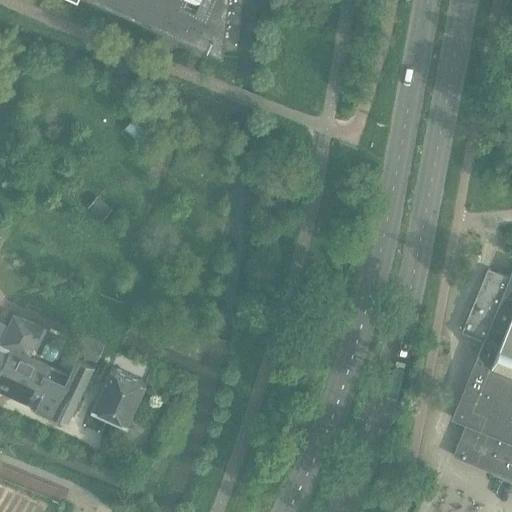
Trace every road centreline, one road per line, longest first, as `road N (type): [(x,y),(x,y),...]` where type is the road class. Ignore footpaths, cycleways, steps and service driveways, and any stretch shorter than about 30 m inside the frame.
road 1 (secondary): [(424,0),(357,339),(334,412),(286,511)]
road 2 (secondary): [(341,511),(393,367),(465,0)]
